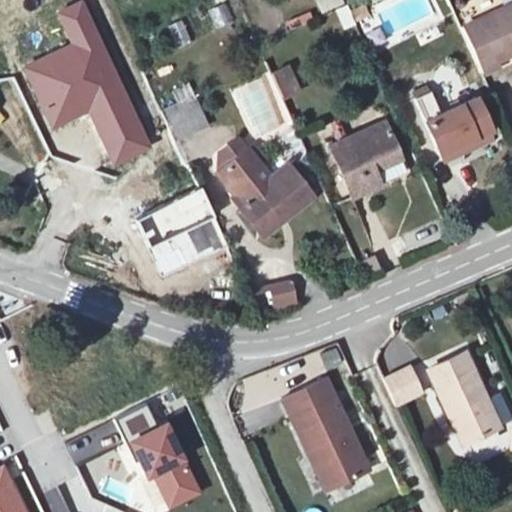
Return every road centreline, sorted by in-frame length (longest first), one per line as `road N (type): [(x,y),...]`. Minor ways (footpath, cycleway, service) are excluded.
road 1 (residential): [(0,264),(183,333),(261,349),(511,244)]
road 2 (unknown): [(422,511),(331,322)]
